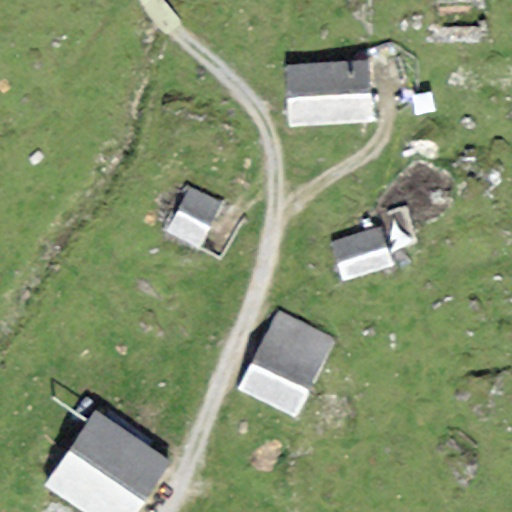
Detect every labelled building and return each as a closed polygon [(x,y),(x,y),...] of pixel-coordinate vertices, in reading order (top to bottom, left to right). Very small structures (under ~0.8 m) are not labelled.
[(372,58),(291,64),(296,127),(378,120),(372,58)] [(233,201),(194,185),(174,234),(213,250),(233,201)] [(385,227),(339,241),(351,280),(397,267),(385,227)] [(344,342),(276,311),(237,397),(304,428),(344,342)] [(134,511),(165,459),(87,415),(44,490),(81,511),(134,511)]
